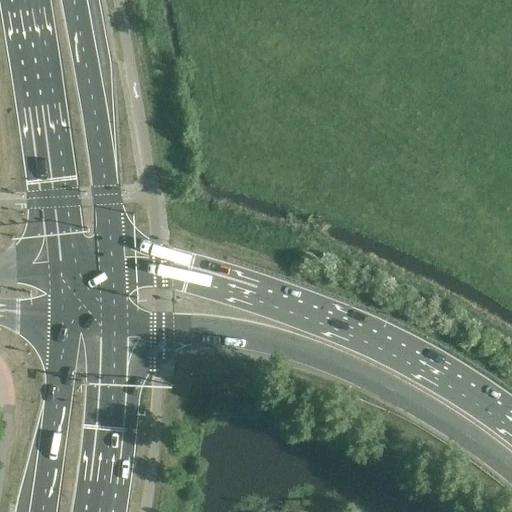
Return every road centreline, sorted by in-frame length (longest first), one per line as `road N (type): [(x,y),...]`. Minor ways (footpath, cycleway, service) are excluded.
road 1 (primary): [(511,436),(405,365),(314,322),(113,266)]
road 2 (primary): [(115,326),(249,342),(308,359),(390,395),(511,471)]
road 3 (primary): [(23,0),(54,269)]
road 4 (primary): [(113,266),(76,0)]
road 5 (primary): [(55,321),(37,511)]
road 6 (primary): [(96,511),(115,326)]
